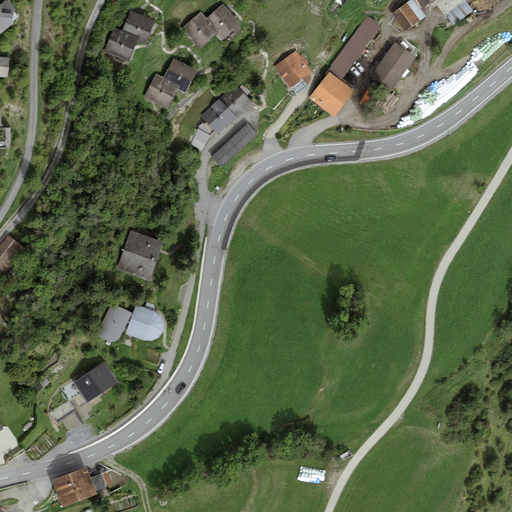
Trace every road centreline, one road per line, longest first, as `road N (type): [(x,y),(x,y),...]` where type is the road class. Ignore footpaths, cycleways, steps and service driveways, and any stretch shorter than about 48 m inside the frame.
road 1 (secondary): [(511,64),(405,141),(309,153),(255,176),(225,219),(198,344),(170,397),(96,452),(0,479)]
road 2 (track): [(0,234),(55,166),(100,0)]
road 3 (unclassified): [(39,0),(30,138),(0,214)]
road 4 (unknown): [(288,158),(299,141),(335,130),(385,41),(429,13)]
